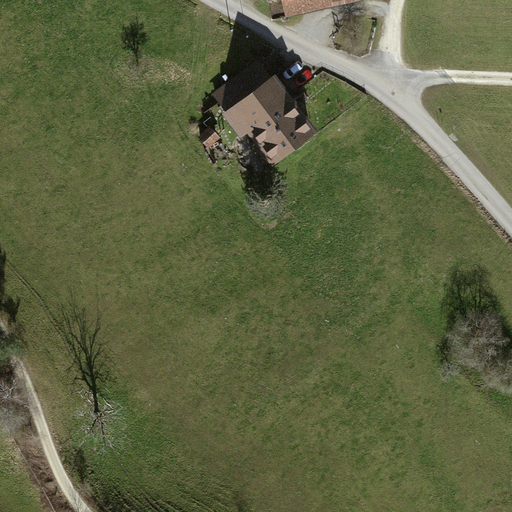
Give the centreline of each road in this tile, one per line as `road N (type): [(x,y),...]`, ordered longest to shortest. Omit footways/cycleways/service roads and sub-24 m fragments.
road 1 (unclassified): [(511,222),(380,83),(214,0)]
road 2 (track): [(398,0),(380,83),(511,78)]
road 3 (track): [(0,329),(63,477),(87,511)]
